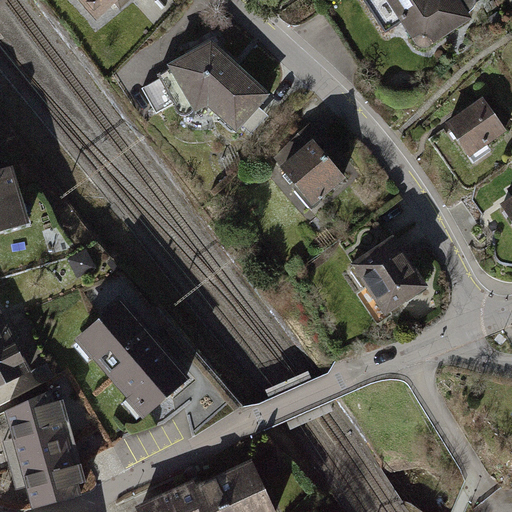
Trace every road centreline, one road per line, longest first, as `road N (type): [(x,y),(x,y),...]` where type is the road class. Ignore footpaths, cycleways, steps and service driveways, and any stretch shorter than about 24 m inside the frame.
road 1 (residential): [(470,328),(459,278),(420,199),(327,86),(231,0)]
road 2 (residential): [(357,374),(64,511)]
road 3 (residential): [(357,374),(470,328)]
